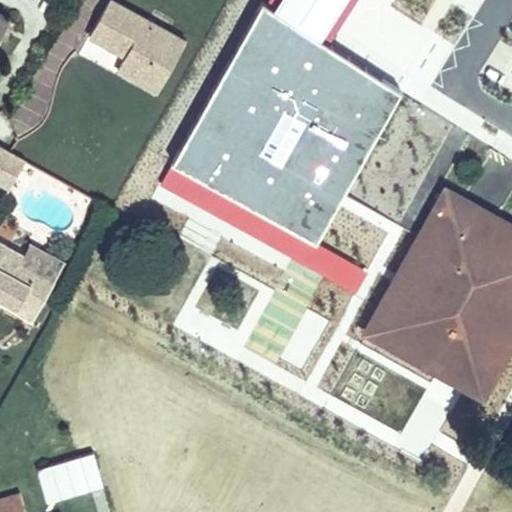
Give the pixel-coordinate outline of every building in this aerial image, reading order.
[(170,32),(112,0),(108,0),(89,35),(119,52),(120,49),(126,52),(125,55),(117,69),(157,91),(171,66),(156,57),(170,32)] [(267,0),(263,7),(331,46),(359,0),(267,0)] [(331,46),(263,7),(176,157),(328,242),(414,95),(331,46)] [(0,34),(9,18),(0,12),(0,34)] [(9,18),(0,34),(0,35),(5,39),(15,21),(9,18)] [(185,41),(170,32),(156,57),(171,66),(185,41)] [(25,160),(0,145),(0,182),(9,188),(25,160)] [(328,242),(176,157),(163,180),(353,287),(367,264),(328,242)] [(446,190),(368,331),(438,370),(467,316),(511,341),(511,338),(511,226),(496,217),(491,225),(469,213),(473,205),(472,205),(468,212),(458,207),(462,199),(446,190)] [(468,212),(472,205),(462,199),(458,207),(468,212)] [(491,225),(496,217),(473,205),(469,213),(491,225)] [(0,301),(31,319),(64,261),(30,242),(24,253),(0,240),(0,301)] [(482,394),(511,341),(467,316),(438,370),(439,370),(468,386),(471,388),(482,394)] [(35,464),(45,499),(104,483),(95,448),(35,464)] [(501,511),(511,495),(511,483),(485,466),(464,499),(484,511),(501,511)] [(20,492),(0,498),(0,511),(7,511),(24,507),(20,492)]
